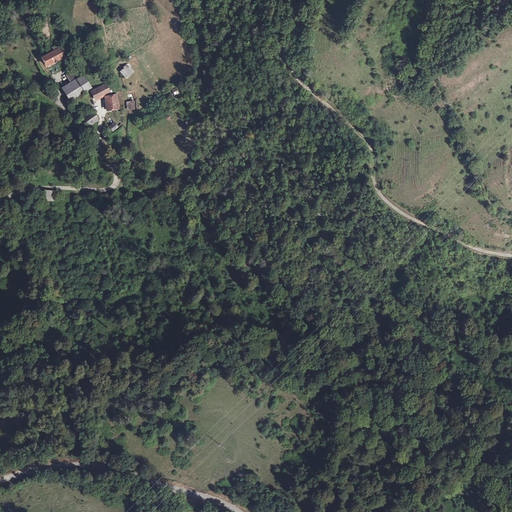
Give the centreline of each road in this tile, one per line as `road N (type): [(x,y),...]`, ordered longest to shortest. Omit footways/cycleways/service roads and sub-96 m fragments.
road 1 (track): [(288,0),(282,34),(294,74),(365,141),(381,196),(442,238),(511,256)]
road 2 (tertiary): [(0,480),(40,467),(100,465),(238,511)]
road 3 (track): [(146,167),(125,146),(114,60),(142,40),(145,13)]
road 4 (unclassified): [(0,197),(49,185),(111,188),(115,175),(97,143)]
